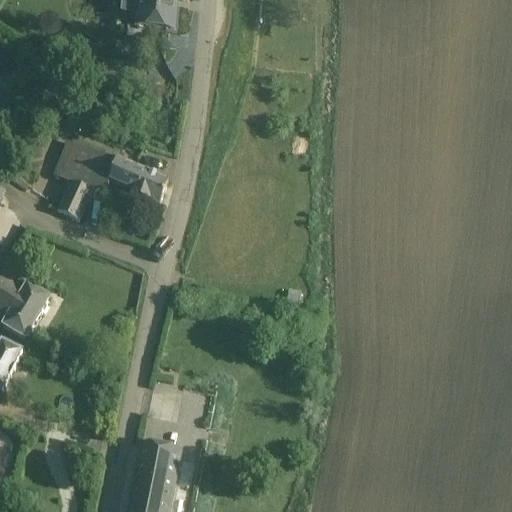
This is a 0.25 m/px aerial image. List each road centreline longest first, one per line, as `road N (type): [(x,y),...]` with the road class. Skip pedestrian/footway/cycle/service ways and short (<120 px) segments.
road 1 (tertiary): [(165,271),(185,179),(206,0)]
road 2 (tertiary): [(109,511),(165,271)]
road 3 (unclassified): [(165,271),(59,226),(0,184)]
